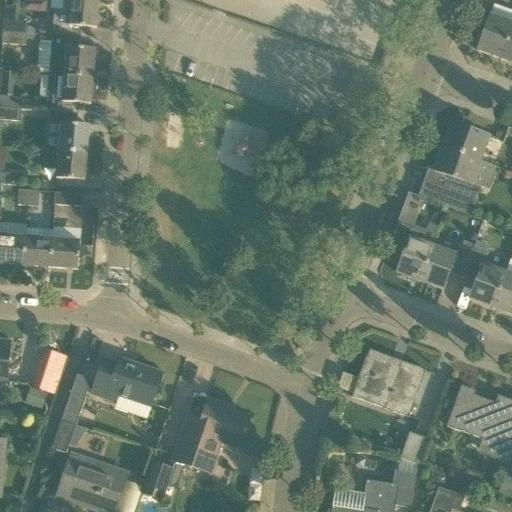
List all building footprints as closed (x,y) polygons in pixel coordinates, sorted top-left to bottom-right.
[(98,1),(87,0),(62,0),(61,10),(54,9),(52,36),(78,38),(79,27),(96,29),(98,1)] [(511,11),(494,5),(484,30),(477,51),(500,60),(511,28),(511,11)] [(3,31),(27,33),(28,22),(4,20),(3,31)] [(511,28),(500,60),(511,64),(511,28)] [(3,31),(1,44),(25,46),(27,33),(3,31)] [(97,77),(98,64),(93,64),(94,49),(78,48),(78,38),(52,36),(49,74),(50,74),(92,78),(92,76),(97,77)] [(91,91),(96,91),(97,78),(92,78),(50,74),(47,112),(78,115),(79,104),(90,105),(91,91)] [(0,96),(0,108),(21,110),(22,99),(0,96)] [(21,110),(0,108),(0,120),(20,122),(21,110)] [(442,147),(480,161),(489,137),(450,123),(442,147)] [(59,124),(57,151),(86,154),(88,126),(59,124)] [(448,193),(475,203),(481,188),(472,184),(480,161),(442,147),(433,171),(453,179),(448,193)] [(86,154),(57,151),(44,150),(43,169),(55,170),(55,178),(84,181),(86,154)] [(0,172),(0,185),(15,187),(16,174),(0,172)] [(17,206),(28,207),(29,191),(19,191),(17,206)] [(29,191),(28,207),(38,208),(39,192),(29,191)] [(475,203),(448,193),(443,207),(470,217),(475,203)] [(83,195),(63,194),(55,194),(54,206),(82,207),(83,195)] [(22,266),(50,268),(53,228),(53,230),(26,229),(25,238),(22,266)] [(53,228),(50,268),(77,270),(80,239),(80,230),(53,228)] [(396,234),(389,251),(387,257),(400,262),(396,274),(419,282),(432,247),(437,235),(425,230),(420,243),(396,234)] [(0,235),(0,264),(22,266),(25,238),(0,235)] [(462,278),(472,251),(456,246),(453,255),(432,247),(419,282),(442,290),(448,273),(462,278)] [(487,257),(472,251),(462,278),(475,283),(469,300),(492,308),(505,274),(483,266),(487,257)] [(511,276),(505,274),(492,308),(511,315),(511,276)] [(0,381),(6,382),(9,343),(0,341),(0,381)] [(370,404),(383,409),(408,418),(425,370),(400,362),(398,369),(365,357),(351,398),(370,404)] [(77,375),(61,421),(75,426),(87,391),(92,392),(91,395),(116,404),(114,409),(145,420),(162,373),(120,359),(118,365),(103,360),(95,381),(77,375)] [(343,373),(338,388),(352,393),(358,379),(343,373)] [(458,431),(483,440),(478,453),(508,465),(511,455),(511,401),(506,399),(502,409),(495,406),(495,404),(473,396),(474,392),(461,387),(446,426),(458,431)] [(252,457),(253,452),(258,438),(245,434),(250,418),(226,410),(227,406),(208,400),(202,417),(188,412),(181,435),(171,463),(173,464),(172,469),(152,463),(141,494),(162,502),(167,488),(171,489),(177,487),(183,466),(193,469),(212,475),(221,444),(239,449),(238,453),(252,457)] [(66,454),(72,435),(75,426),(61,421),(52,449),(66,454)] [(417,465),(420,466),(429,440),(409,433),(400,459),(417,465)] [(114,511),(128,475),(89,462),(70,456),(57,494),(76,500),(74,504),(98,511),(114,511)] [(334,504),(332,511),(393,511),(395,506),(410,509),(417,465),(400,459),(398,472),(394,471),(392,485),(365,481),(361,508),(334,504)] [(497,494),(511,499),(511,469),(507,468),(497,494)] [(438,488),(431,506),(428,511),(460,511),(459,511),(464,498),(438,488)]
